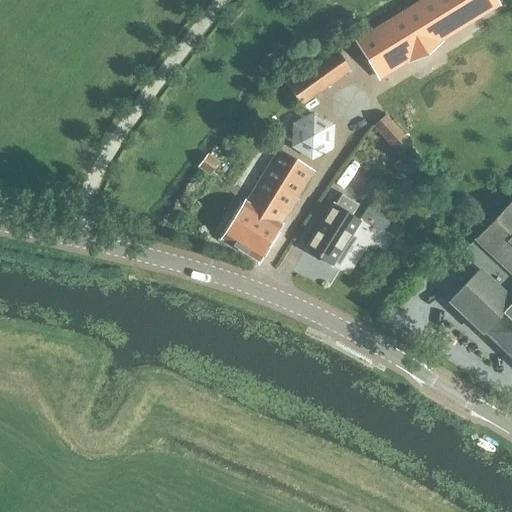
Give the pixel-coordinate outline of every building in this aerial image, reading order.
[(494,0),(428,0),(358,43),(379,78),(409,60),(410,61),(440,43),(439,41),(497,5),(494,0)] [(410,142),(484,75),(460,48),(374,126),(399,155),(411,144),(410,142)] [(286,87),(302,110),(353,74),(337,51),(286,87)] [(223,240),(258,262),(313,173),(278,151),(223,240)] [(511,204),(511,203),(461,255),(478,271),(450,301),(484,334),(511,360),(511,204)] [(332,266),(360,222),(334,205),(306,250),(332,266)] [(384,231),(391,219),(369,206),(362,218),(384,231)]
